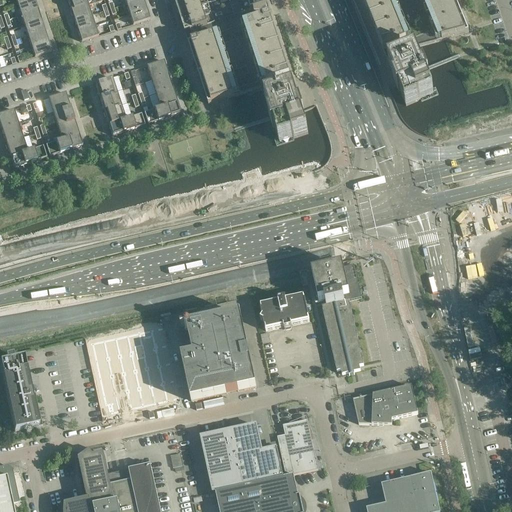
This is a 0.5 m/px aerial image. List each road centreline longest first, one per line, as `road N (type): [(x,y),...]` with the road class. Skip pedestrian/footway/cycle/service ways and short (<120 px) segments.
road 1 (primary): [(511,165),(55,271)]
road 2 (primary): [(60,288),(511,183)]
road 3 (primary): [(401,239),(144,301),(0,325)]
road 4 (primary): [(0,259),(300,185),(381,176)]
road 5 (unclassified): [(31,452),(307,394),(318,399),(334,473)]
road 6 (primary): [(60,288),(151,284),(398,226)]
road 7 (primary): [(384,183),(140,241),(55,271)]
road 8 (residential): [(0,93),(168,32)]
road 9 (secondary): [(310,0),(370,149)]
road 10 (secondary): [(396,143),(335,0)]
road 11 (tertiary): [(409,270),(420,315),(463,408)]
road 12 (tertiary): [(463,408),(436,265)]
road 13 (unclassified): [(334,473),(470,442)]
